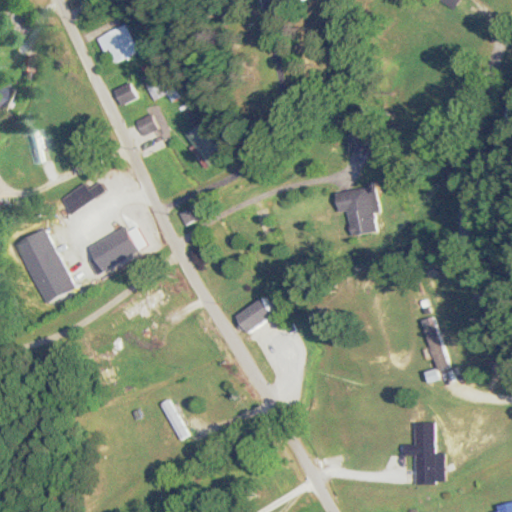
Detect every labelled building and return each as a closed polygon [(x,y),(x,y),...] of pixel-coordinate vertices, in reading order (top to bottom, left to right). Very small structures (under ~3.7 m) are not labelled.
[(116,57),(139,48),(135,38),(127,41),(121,27),(107,33),(116,57)] [(379,185),(360,187),(361,194),(350,196),(355,234),(381,231),(378,212),(383,211),(379,185)] [(246,328),(277,313),(268,296),(238,310),(246,328)] [(430,334),(443,369),(452,366),(440,331),(430,334)] [(447,452),(438,452),(437,421),(418,422),(419,443),(409,444),(409,454),(419,454),(420,483),(448,482),(447,452)] [(511,511),(511,502),(501,505),(503,511),(511,511)]
